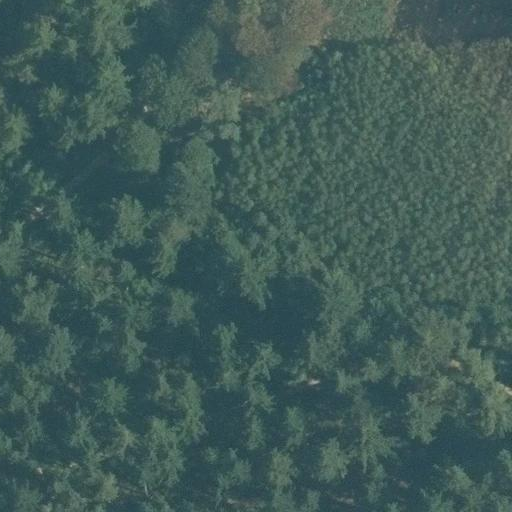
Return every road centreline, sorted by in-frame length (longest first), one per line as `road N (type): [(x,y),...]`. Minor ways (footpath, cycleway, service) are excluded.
road 1 (track): [(511,391),(442,357),(404,356),(0,498)]
road 2 (track): [(220,0),(122,142),(0,242)]
